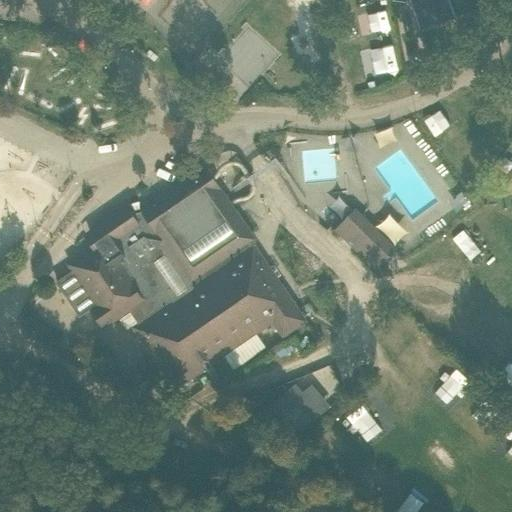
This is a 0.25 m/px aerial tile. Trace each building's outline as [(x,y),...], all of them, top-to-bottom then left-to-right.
[(364,13),(367,32),(388,29),(385,10),(364,13)] [(393,42),(369,45),(372,69),(395,66),(393,42)] [(73,271),(56,282),(79,315),(89,308),(96,304),(98,307),(103,308),(113,301),(120,311),(126,306),(130,311),(138,324),(133,327),(175,389),(273,322),(283,337),(306,321),(254,245),(259,241),(206,166),(192,169),(149,198),(140,211),(140,202),(127,206),(115,211),(98,222),(90,232),(98,245),(72,262),(71,268),(73,271)] [(511,193),(511,170),(501,183),(511,193)] [(355,211),(335,231),(376,271),(396,251),(355,211)] [(425,253),(417,259),(421,265),(429,259),(425,253)] [(438,298),(419,318),(432,330),(451,310),(438,298)] [(461,312),(452,323),(448,320),(436,334),(456,351),(477,326),(461,312)] [(411,355),(426,364),(437,346),(423,337),(411,355)] [(358,401),(341,417),(371,449),(388,433),(358,401)] [(341,460),(353,447),(329,425),(317,438),(341,460)] [(377,466),(357,482),(367,495),(388,478),(377,466)] [(408,493),(392,511),(420,511),(425,507),(408,493)]
